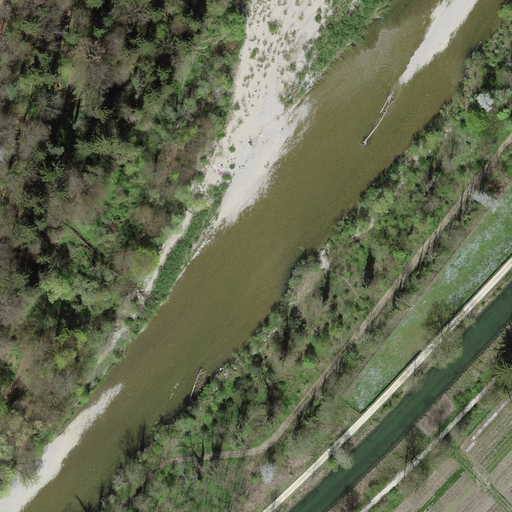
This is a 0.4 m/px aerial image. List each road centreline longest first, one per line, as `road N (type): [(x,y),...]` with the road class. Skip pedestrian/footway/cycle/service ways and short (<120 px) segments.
road 1 (track): [(271,441),(511,133)]
road 2 (track): [(267,511),(366,420),(511,261)]
road 3 (track): [(271,441),(249,452),(172,460),(151,472)]
